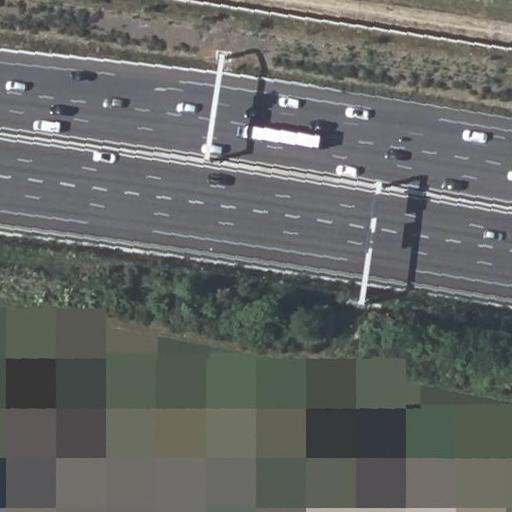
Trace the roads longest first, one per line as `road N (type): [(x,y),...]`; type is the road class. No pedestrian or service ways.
road 1 (motorway): [(0,157),(511,235)]
road 2 (motorway): [(511,183),(0,110)]
